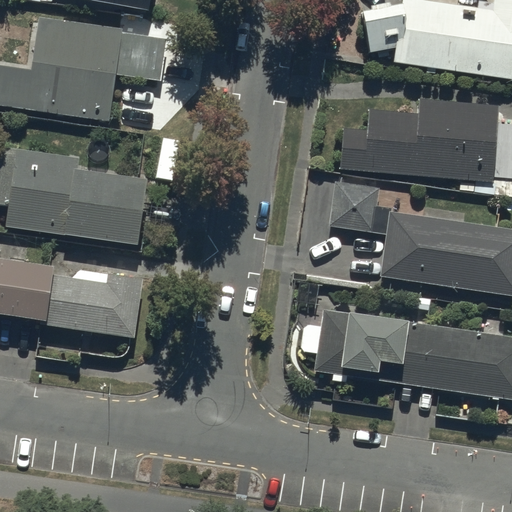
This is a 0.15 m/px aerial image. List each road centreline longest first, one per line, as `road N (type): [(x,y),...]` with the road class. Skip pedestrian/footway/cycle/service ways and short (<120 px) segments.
road 1 (residential): [(206,440),(272,0)]
road 2 (residential): [(206,440),(511,484)]
road 3 (residential): [(0,409),(206,440)]
